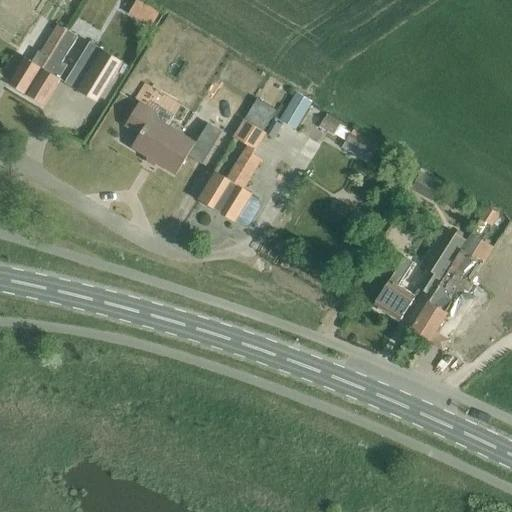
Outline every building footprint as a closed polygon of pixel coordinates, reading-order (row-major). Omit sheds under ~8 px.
[(8,82),(25,92),(65,29),(57,24),(40,52),(39,51),(32,62),(24,57),(8,82)] [(65,29),(25,92),(45,105),(60,79),(59,79),(67,66),(61,63),(77,37),(65,29)] [(64,82),(81,93),(96,102),(122,61),(90,41),(64,82)] [(298,93),(281,121),(295,129),(311,102),(298,93)] [(140,102),(126,124),(141,133),(132,148),(176,175),(196,143),(153,116),(156,112),(140,102)] [(328,115),(320,129),(333,137),(341,123),(328,115)] [(215,173),(199,200),(218,211),(236,222),(244,226),(248,226),(251,224),(259,209),(260,205),(259,202),(251,197),(252,196),(242,190),(260,160),(252,155),(266,133),(245,120),(234,137),(247,146),(227,180),(215,173)] [(281,126),(274,122),(267,135),(274,139),(281,126)] [(354,130),(345,144),(371,160),(380,146),(354,130)] [(419,174),(411,189),(431,201),(439,186),(419,174)] [(428,270),(418,287),(431,295),(433,295),(445,276),(445,277),(448,272),(462,250),(466,242),(446,228),(429,255),(428,254),(421,265),(428,270)] [(483,263),(462,250),(448,272),(470,285),(483,263)] [(374,306),(399,322),(416,297),(398,286),(413,263),(405,257),(374,306)] [(449,316),(445,313),(458,293),(447,286),(451,280),(445,277),(445,276),(433,295),(431,295),(410,330),(431,342),(447,316),(448,317),(449,316)] [(487,309),(503,320),(511,307),(511,302),(499,293),(487,309)] [(488,372),(480,382),(486,386),(494,377),(488,372)]
